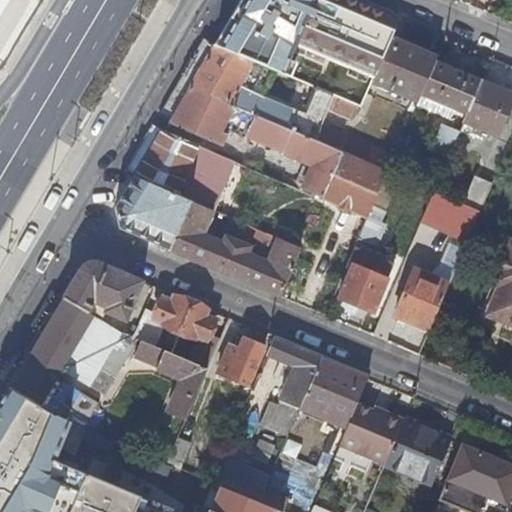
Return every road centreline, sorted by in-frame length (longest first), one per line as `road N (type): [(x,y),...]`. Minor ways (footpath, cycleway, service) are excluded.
road 1 (residential): [(60,221),(511,414)]
road 2 (residential): [(60,221),(191,0)]
road 3 (primary): [(0,203),(121,0)]
road 4 (primary): [(88,0),(0,150)]
